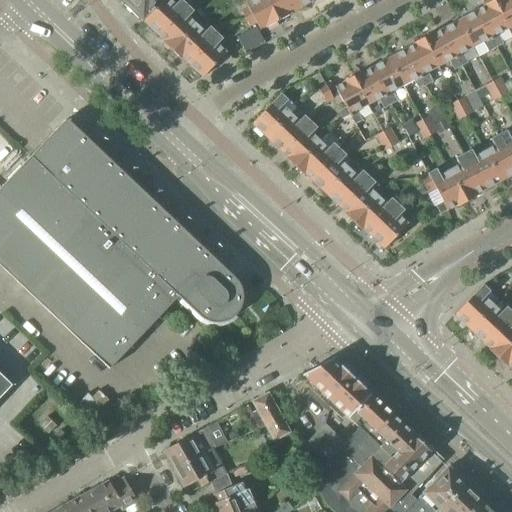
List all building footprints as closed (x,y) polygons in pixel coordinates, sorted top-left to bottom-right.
[(127,0),(123,4),(132,13),(136,12),(141,17),(140,17),(141,18),(158,0),(127,0)] [(163,0),(142,22),(158,37),(187,6),(180,0),(176,5),(170,0),(163,0)] [(278,21),(266,0),(251,0),(245,4),(247,9),(255,24),(259,31),(264,28),(264,29),(278,21)] [(266,0),(278,21),(291,14),(296,11),(289,0),(266,0)] [(289,0),(296,11),(313,1),(312,0),(289,0)] [(511,0),(493,0),(492,1),(508,29),(511,26),(511,0)] [(483,7),(476,11),(487,33),(495,48),(502,44),(497,35),(508,29),(492,1),(483,6),(483,7)] [(163,43),(172,52),(197,24),(189,17),(193,12),(187,6),(158,37),(164,43),(163,43)] [(255,24),(247,9),(240,12),(249,27),(255,24)] [(495,48),(487,33),(476,11),(458,21),(473,48),(483,43),(488,52),(495,48)] [(458,21),(441,30),(460,67),(466,64),(461,54),(473,48),(458,21)] [(180,58),(187,65),(215,34),(209,28),(205,32),(197,24),(172,52),(180,59),(180,58)] [(236,37),(244,52),(262,42),(254,28),(236,37)] [(433,33),(422,39),(438,67),(448,62),(453,71),(460,67),(441,30),(433,34),(433,33)] [(215,34),(187,65),(202,78),(225,53),(217,45),(221,40),(215,34)] [(413,46),(405,50),(425,86),(432,82),(427,73),(438,67),(422,39),(412,44),(413,46)] [(387,59),(402,86),(407,96),(425,86),(405,50),(387,59)] [(387,59),(370,69),(390,105),(397,101),(391,92),(402,86),(387,59)] [(361,72),(351,77),(367,105),(378,99),(383,109),(390,105),(370,69),(362,73),(361,72)] [(317,88),(321,96),(328,92),(324,85),(320,77),(316,76),(311,78),(317,88)] [(367,105),(351,77),(341,83),(342,84),(334,88),(334,89),(338,96),(354,125),(361,121),(356,111),(367,105)] [(498,79),(491,82),(495,90),(502,86),(498,79)] [(334,89),(334,88),(330,81),(324,85),(328,92),(331,90),(334,89)] [(511,81),(502,86),(495,90),(500,98),(511,90),(511,81)] [(475,92),(479,99),(495,90),(491,82),(475,92)] [(331,90),(328,92),(332,99),(338,96),(334,89),(331,90)] [(495,90),(479,99),(483,107),(500,98),(495,90)] [(328,92),(321,96),(326,104),(332,100),(332,99),(328,92)] [(474,92),(456,101),(460,109),(478,99),(474,92)] [(251,125),(266,139),(290,114),(294,108),(279,94),(251,125)] [(478,99),(460,109),(465,117),(482,107),(478,99)] [(449,106),(453,113),(460,109),(456,101),(449,106)] [(428,117),(421,121),(425,128),(443,119),(437,107),(426,113),(428,117)] [(453,113),(443,119),(447,126),(465,117),(460,109),(453,113)] [(266,139),(281,153),(309,122),(303,117),(298,122),(290,114),(266,139)] [(443,119),(425,128),(429,136),(447,126),(443,119)] [(65,120),(53,133),(0,188),(0,266),(108,370),(177,297),(198,316),(200,318),(202,320),(205,321),(207,322),(210,323),(213,324),(216,324),(219,324),(222,323),(224,322),(227,321),(229,320),(232,318),(234,316),(236,313),(238,311),(239,308),(240,305),(241,303),(241,300),(241,297),(241,294),(241,291),(240,288),(238,285),(237,283),(235,280),(234,279),(65,120)] [(414,124),(418,132),(425,128),(421,121),(414,124)] [(286,160),(294,168),(319,141),(311,134),(316,128),(309,122),(281,153),(287,159),(286,160)] [(425,128),(418,132),(423,140),(429,136),(425,128)] [(389,129),(382,132),(386,140),(393,136),(389,129)] [(505,131),(498,136),(511,161),(511,135),(509,138),(505,131)] [(375,136),(379,144),(386,140),(382,132),(375,136)] [(393,136),(386,140),(390,147),(397,144),(393,136)] [(494,146),(483,151),(500,182),(511,175),(511,161),(498,136),(490,140),(494,146)] [(386,140),(379,144),(383,151),(390,147),(386,140)] [(303,175),(310,181),(339,150),(332,144),(328,149),(319,141),(294,168),(302,176),(303,175)] [(310,181),(324,194),(348,169),(340,161),(345,156),(339,150),(310,181)] [(470,151),(462,155),(482,192),(500,182),(483,151),(473,157),(470,151)] [(458,165),(448,170),(466,202),(475,197),(475,196),(482,192),(462,155),(455,159),(458,165)] [(324,194),(339,208),(368,177),(361,171),(356,176),(348,169),(324,194)] [(466,202),(448,170),(437,173),(435,170),(427,174),(427,175),(431,182),(435,190),(443,204),(447,211),(455,207),(456,208),(466,202)] [(420,178),(424,185),(431,182),(427,175),(420,178)] [(345,215),(352,223),(377,196),(383,191),(375,183),(374,183),(368,177),(339,208),(345,214),(345,215)] [(431,182),(424,185),(428,193),(435,190),(431,182)] [(362,230),(368,235),(397,205),(390,199),(386,204),(377,196),(352,223),(361,231),(362,230)] [(447,211),(443,204),(436,207),(440,214),(447,211)] [(397,205),(368,235),(383,250),(407,224),(398,216),(403,211),(397,205)] [(453,316),(468,330),(492,305),(484,297),(489,292),(482,285),(453,316)] [(468,330),(483,344),(511,313),(505,307),(501,312),(492,305),(468,330)] [(488,351),(497,359),(511,342),(511,313),(483,344),(489,350),(488,351)] [(506,366),(511,371),(511,342),(497,359),(505,367),(506,366)] [(334,406),(358,429),(380,405),(332,359),(303,375),(302,375),(302,376),(303,376),(313,386),(306,394),(327,413),(334,406)] [(0,375),(0,397),(11,386),(0,375)] [(110,415),(116,408),(98,391),(91,398),(91,399),(86,394),(78,403),(77,402),(71,409),(89,425),(95,418),(96,419),(105,410),(110,415)] [(273,441),(288,433),(267,395),(252,403),(273,441)] [(325,505),(332,511),(384,511),(408,487),(413,492),(441,463),(380,405),(358,429),(344,444),(327,462),(312,479),(325,505)] [(38,425),(48,434),(55,426),(46,417),(38,425)] [(173,470),(200,455),(214,448),(214,449),(225,444),(214,423),(163,452),(173,470)] [(307,442),(327,462),(344,444),(323,425),(307,442)] [(64,435),(59,430),(54,436),(58,441),(64,435)] [(201,487),(209,482),(223,474),(220,467),(209,473),(200,455),(173,470),(183,488),(197,480),(201,487)] [(289,475),(295,470),(290,457),(282,460),(289,475)] [(437,511),(470,511),(481,501),(447,468),(423,493),(440,510),(437,511)] [(213,504),(215,511),(247,511),(255,509),(247,490),(245,491),(242,483),(231,488),(226,476),(209,482),(215,494),(213,495),(216,503),(213,504)] [(108,482),(99,487),(112,511),(120,507),(121,510),(122,509),(123,511),(134,511),(140,509),(123,479),(110,486),(108,482)] [(99,487),(81,497),(89,511),(109,511),(112,511),(99,487)] [(307,487),(298,494),(303,500),(312,493),(307,487)] [(408,487),(384,511),(404,511),(410,507),(415,501),(410,496),(413,492),(408,487)] [(89,511),(81,497),(63,507),(65,511),(89,511)] [(493,511),(481,501),(470,511),(493,511)]
